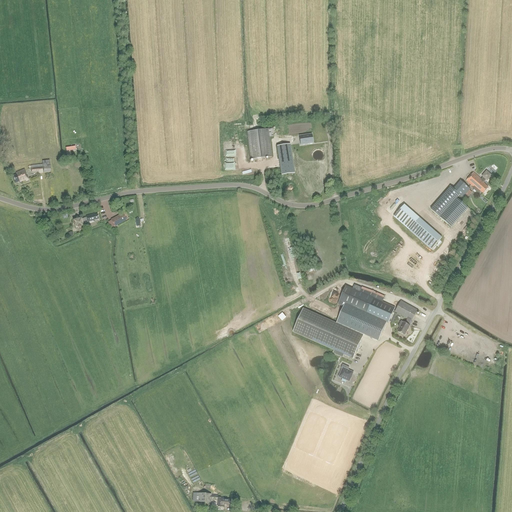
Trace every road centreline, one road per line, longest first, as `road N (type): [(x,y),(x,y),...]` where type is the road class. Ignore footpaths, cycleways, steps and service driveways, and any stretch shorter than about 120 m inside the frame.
road 1 (tertiary): [(0,198),(42,210),(122,193),(233,184),(301,206),(478,152),(511,150)]
road 2 (unclassified): [(340,511),(391,389),(511,170)]
road 3 (unknown): [(458,159),(458,173),(423,204),(446,231),(423,277),(441,298)]
